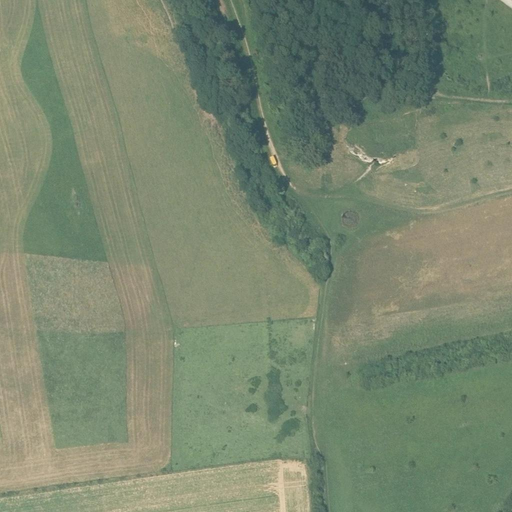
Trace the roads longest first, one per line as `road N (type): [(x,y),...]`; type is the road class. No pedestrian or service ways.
road 1 (track): [(511,191),(410,211),(336,195),(301,198)]
road 2 (track): [(301,198),(278,165),(229,0)]
